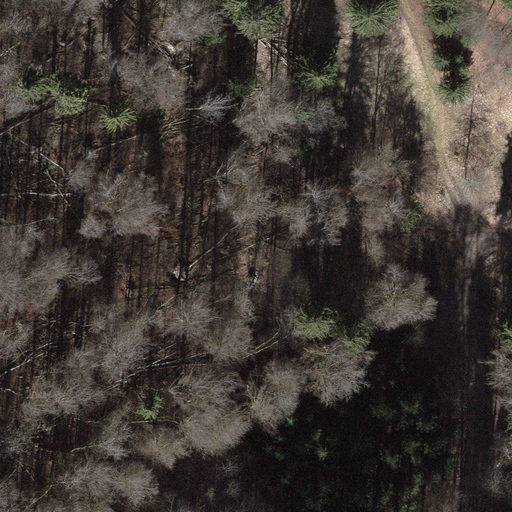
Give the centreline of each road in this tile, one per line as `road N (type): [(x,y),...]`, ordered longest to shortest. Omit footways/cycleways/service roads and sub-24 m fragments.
road 1 (track): [(473,219),(409,199),(308,108),(222,0)]
road 2 (track): [(473,219),(452,185),(420,18),(406,0)]
road 3 (track): [(473,219),(467,324),(511,441)]
